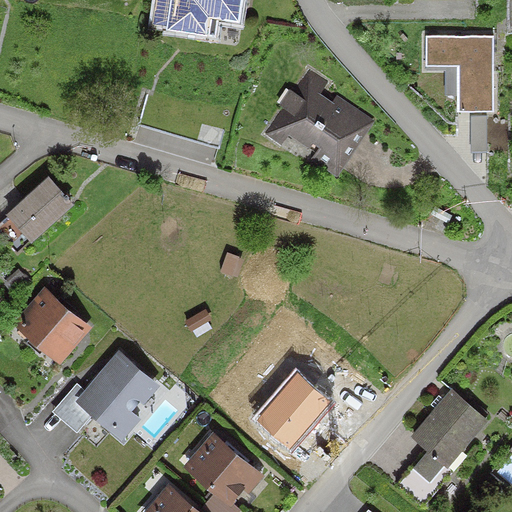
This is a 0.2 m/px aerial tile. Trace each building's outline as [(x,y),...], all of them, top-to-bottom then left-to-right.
[(193,12),(235,18),(237,0),(156,0),(153,22),(169,24),(168,26),(191,30),(193,12)] [(492,111),(492,36),(424,35),(424,65),(455,66),(455,110),(456,110),(468,111),(492,111)] [(364,125),(307,86),(278,128),(335,167),(360,131),(364,125)] [(0,234),(14,250),(68,203),(64,198),(66,196),(64,193),(62,195),(47,178),(6,213),(9,217),(0,224),(0,234)] [(449,216),(433,207),(430,213),(446,222),(449,216)] [(72,341),(77,335),(84,327),(44,292),(18,323),(31,334),(25,342),(38,353),(44,345),(58,357),(72,341)] [(93,411),(113,428),(151,384),(118,356),(102,374),(86,393),(62,421),(75,432),(93,411)] [(329,401),(298,374),(259,420),(290,446),(329,401)] [(448,468),(444,464),(483,419),(451,392),(412,436),(425,447),(393,483),(417,504),(448,468)] [(213,437),(188,466),(227,500),(252,471),(213,437)] [(195,511),(169,488),(148,511),(195,511)]
